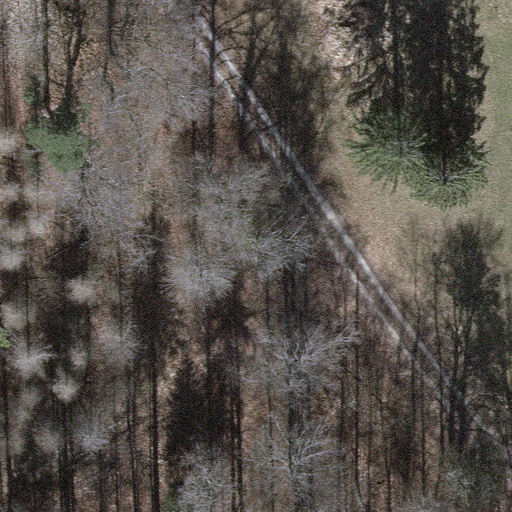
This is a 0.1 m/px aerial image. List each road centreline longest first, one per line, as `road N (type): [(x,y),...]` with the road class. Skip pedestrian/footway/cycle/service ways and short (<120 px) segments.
road 1 (track): [(0,480),(213,363),(298,200),(160,0)]
road 2 (track): [(298,200),(511,454)]
